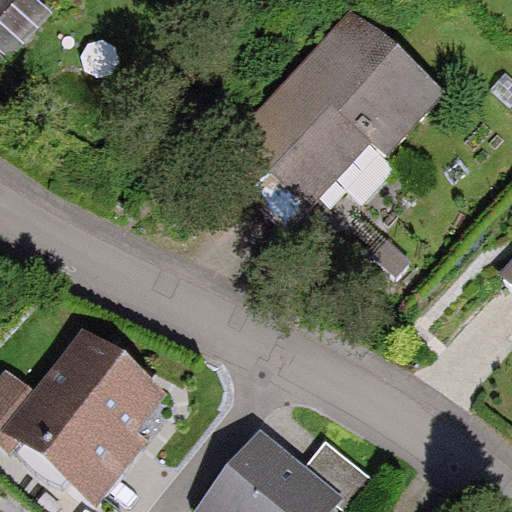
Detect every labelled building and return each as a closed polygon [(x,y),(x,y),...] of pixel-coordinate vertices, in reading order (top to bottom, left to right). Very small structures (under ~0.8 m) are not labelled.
[(0,0),(0,59),(7,66),(72,0),(0,0)] [(217,151),(297,233),(432,102),(352,20),(217,151)] [(511,258),(489,283),(511,304),(511,258)] [(0,381),(0,451),(78,511),(79,511),(156,413),(72,349),(29,404),(0,382),(0,381)] [(332,511),(335,509),(257,448),(205,511),(332,511)]
